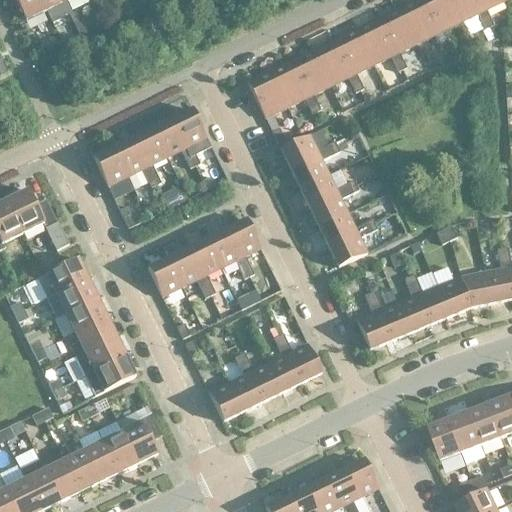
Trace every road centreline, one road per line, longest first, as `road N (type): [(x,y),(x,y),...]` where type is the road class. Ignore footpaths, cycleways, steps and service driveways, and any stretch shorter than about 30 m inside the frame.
road 1 (residential): [(224,478),(55,140)]
road 2 (residential): [(201,68),(366,405)]
road 3 (residential): [(201,68),(55,140)]
road 4 (residential): [(224,478),(366,405)]
road 5 (residential): [(366,405),(466,357),(511,345)]
road 6 (residential): [(343,0),(201,68)]
